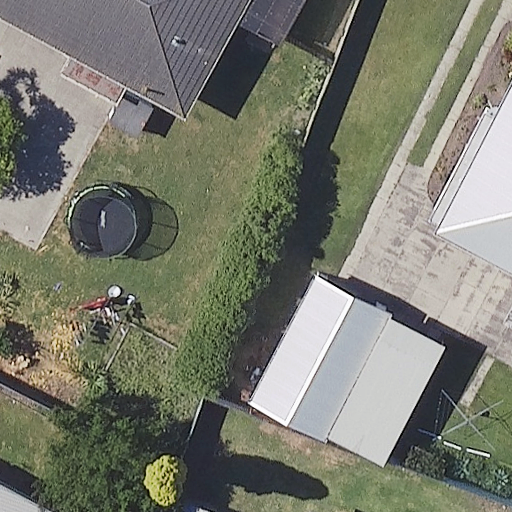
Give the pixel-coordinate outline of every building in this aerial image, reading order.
[(111,94),(127,62),(190,94),(236,3),(282,26),(295,0),(2,0),(75,36),(59,68),(111,94)] [(511,69),(441,216),(511,251),(511,69)] [(444,322),(312,263),(255,391),(387,450),(444,322)] [(0,511),(65,511),(71,499),(0,462),(0,511)] [(368,511),(311,490),(302,511),(368,511)]
